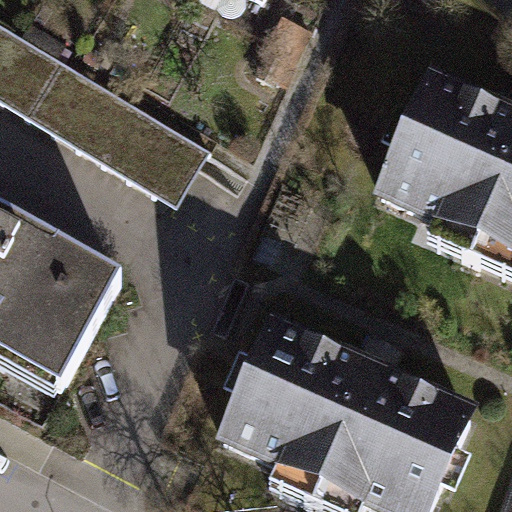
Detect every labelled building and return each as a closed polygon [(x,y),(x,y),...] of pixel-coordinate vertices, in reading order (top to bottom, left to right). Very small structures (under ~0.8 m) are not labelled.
[(269,0),(249,0),(265,9),(269,0)] [(313,39),(287,26),(259,78),(280,89),(292,66),(298,69),(313,39)] [(187,145),(0,33),(0,108),(154,200),(187,145)] [(511,129),(432,95),(384,204),(511,260),(511,129)] [(122,293),(0,225),(0,349),(69,388),(122,293)] [(359,374),(275,337),(227,447),(376,511),(433,511),(473,424),(390,388),(399,368),(368,354),(359,374)] [(511,511),(511,488),(503,511),(511,511)]
